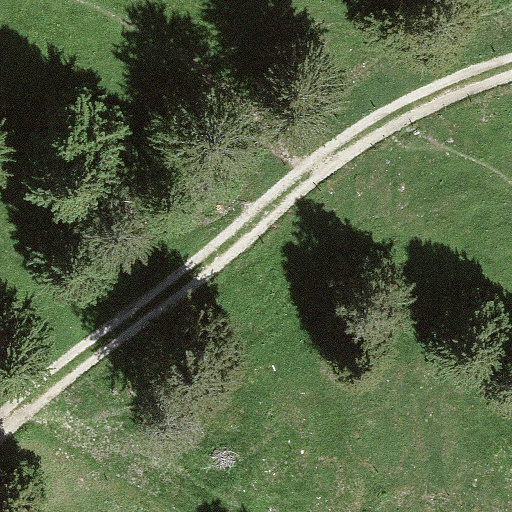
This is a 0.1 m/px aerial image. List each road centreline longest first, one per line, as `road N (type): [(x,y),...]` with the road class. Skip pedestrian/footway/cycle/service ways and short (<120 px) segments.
road 1 (track): [(308,176),(0,433)]
road 2 (track): [(511,60),(397,112)]
